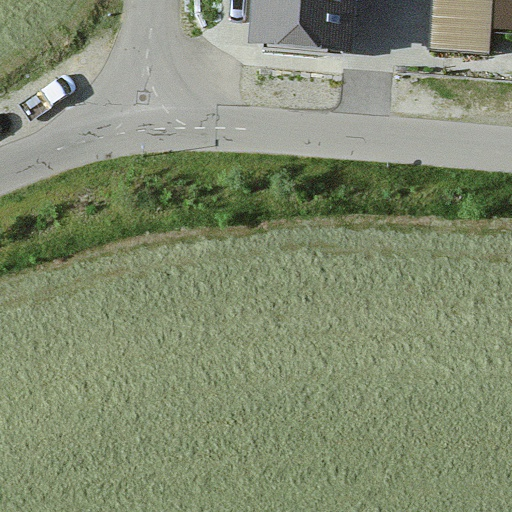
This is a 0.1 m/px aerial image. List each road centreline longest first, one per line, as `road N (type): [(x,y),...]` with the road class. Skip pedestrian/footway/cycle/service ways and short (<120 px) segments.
road 1 (unclassified): [(144,129),(242,128),(511,149)]
road 2 (unclassified): [(144,129),(57,148),(0,172)]
road 3 (unclassified): [(157,0),(144,129)]
